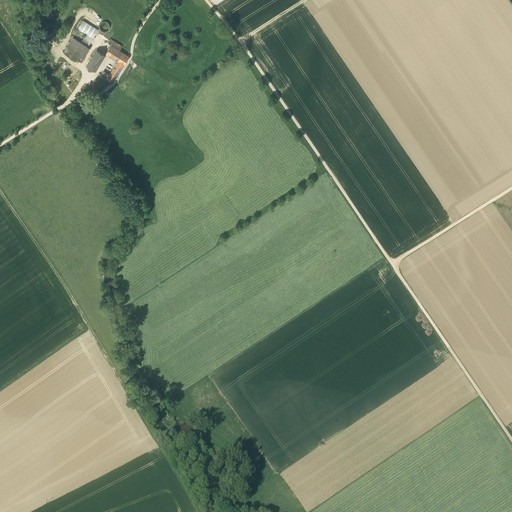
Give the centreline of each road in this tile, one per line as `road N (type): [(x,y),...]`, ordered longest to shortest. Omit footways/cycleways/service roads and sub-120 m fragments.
road 1 (track): [(242,45),(511,437)]
road 2 (track): [(161,0),(107,91),(67,104)]
road 3 (track): [(395,262),(511,189)]
